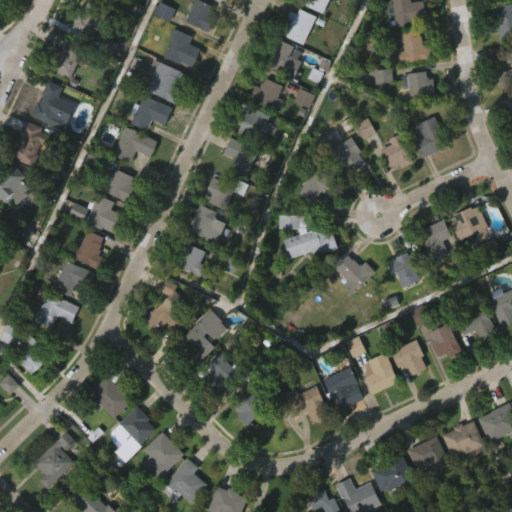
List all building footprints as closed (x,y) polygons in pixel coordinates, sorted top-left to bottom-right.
[(0,0),(0,12),(4,15),(12,0),(0,0)] [(216,17),(208,33),(186,22),(196,0),(201,0),(216,7),(212,15),(216,17)] [(330,0),(323,14),(306,6),(308,0),(330,0)] [(411,0),(412,3),(425,2),(427,20),(414,22),(415,25),(397,27),(396,14),(390,14),(389,5),(394,4),(393,0),(411,0)] [(120,44),(113,58),(99,51),(104,41),(75,28),(87,1),(106,10),(105,12),(112,15),(102,36),(120,44)] [(511,3),(511,35),(501,37),(500,30),(494,31),(490,7),(511,3)] [(301,9),(317,17),(303,46),(286,38),(289,32),(283,29),(291,12),(298,15),(301,9)] [(174,28),(193,38),(190,44),(202,50),(193,68),(181,62),(179,65),(164,57),(174,36),(171,34),(174,28)] [(421,35),(423,35),(424,45),(425,45),(426,47),(431,47),(433,60),(402,64),(400,52),(406,51),(403,32),(421,30),(421,35)] [(181,56),(203,66),(214,41),(191,32),(181,56)] [(171,42),(155,35),(149,47),(165,54),(171,42)] [(495,71),(511,69),(511,37),(487,39),(488,64),(495,64),(495,71)] [(288,43),(304,49),(300,60),(303,62),(296,78),(266,65),(277,39),(288,43)] [(85,47),(71,79),(53,70),(64,47),(67,48),(70,40),(85,47)] [(91,69),(95,49),(82,46),(78,66),(91,69)] [(511,49),(511,85),(502,88),(499,73),(511,70),(511,63),(508,64),(505,51),(511,49)] [(190,76),(187,83),(180,80),(175,89),(182,92),(176,104),(148,91),(152,81),(146,78),(155,59),(190,76)] [(428,72),(429,79),(435,79),(436,97),(411,99),(410,89),(405,89),(403,76),(409,76),(409,74),(428,72)] [(266,78),(284,87),(279,98),(283,100),(278,111),(251,98),(256,86),(260,88),(266,78)] [(49,104),(67,111),(77,86),(59,79),(49,104)] [(61,118),(56,127),(34,117),(45,95),(43,94),(49,81),(64,87),(59,98),(64,100),(56,115),(61,118)] [(511,93),(511,131),(507,121),(510,119),(504,109),(497,113),(493,104),(511,93)] [(145,95),(173,109),(164,126),(153,120),(147,131),(132,124),(136,115),(131,113),(136,104),(140,106),(145,95)] [(370,102),(371,116),(388,115),(387,101),(370,102)] [(277,129),(274,136),(268,133),(264,142),(257,139),(255,143),(250,140),(249,144),(241,140),(243,136),(238,134),(243,125),(239,123),(244,111),(239,109),(242,102),(270,115),(267,122),(277,128),(277,129)] [(431,128),(429,111),(423,111),(423,104),(403,106),(406,131),(431,128)] [(436,117),(450,146),(424,159),(414,139),(419,136),(421,139),(424,137),(419,125),(436,117)] [(62,141),(57,150),(45,144),(40,153),(42,155),(36,167),(13,155),(31,120),(46,127),(44,131),(62,141)] [(305,141),(311,127),(295,120),(289,133),(305,141)] [(511,166),(511,125),(498,130),(511,167),(511,166)] [(158,142),(151,157),(134,149),(129,160),(115,154),(127,127),(158,142)] [(415,163),(402,170),(400,164),(391,169),(381,150),(393,144),(390,140),(400,135),(415,163)] [(360,154),(367,165),(351,175),(343,164),(339,167),(329,153),(352,137),(363,152),(360,154)] [(253,164),(246,178),(229,170),(235,158),(224,152),(232,138),(259,151),(253,164)] [(417,190),(441,181),(430,150),(413,156),(418,170),(410,173),(417,190)] [(7,189),(30,200),(47,167),(24,155),(7,189)] [(14,163),(26,177),(22,180),(29,188),(24,192),(27,195),(17,205),(11,198),(6,203),(0,196),(0,171),(4,168),(6,170),(14,163)] [(386,178),(377,181),(383,201),(395,197),(396,201),(407,197),(397,167),(384,171),(386,178)] [(313,168),(343,183),(335,200),(321,193),(316,205),(299,196),(303,188),(300,187),(305,176),(308,177),(313,168)] [(117,170),(135,178),(132,183),(134,184),(133,186),(137,188),(129,203),(107,192),(109,186),(103,183),(108,172),(115,175),(117,170)] [(344,208),(363,195),(346,170),(327,183),(344,208)] [(226,174),(252,184),(246,196),(238,193),(231,210),(212,201),(214,196),(209,194),(216,177),(223,180),(226,174)] [(99,195),(116,203),(112,210),(123,215),(115,231),(104,226),(103,228),(87,221),(92,210),(88,208),(92,199),(96,201),(99,195)] [(30,220),(9,197),(0,205),(0,234),(1,236),(6,231),(11,237),(30,220)] [(123,235),(134,212),(112,201),(101,224),(123,235)] [(232,229),(228,237),(222,235),(218,243),(188,229),(200,203),(217,210),(213,220),(232,229)] [(315,226),(325,229),(330,215),(303,205),(294,230),(311,236),(315,226)] [(478,206),(480,211),(483,210),(490,226),(488,226),(492,235),(481,240),(477,231),(461,239),(453,221),(457,219),(455,214),(473,206),(473,207),(478,206)] [(315,216),(315,229),(310,229),(311,232),(328,226),(331,233),(336,231),(342,248),(318,257),(316,251),(294,257),(288,240),(303,234),(301,229),(282,228),(282,214),(315,216)] [(449,252),(432,260),(420,230),(445,218),(453,235),(444,240),(449,252)] [(105,246),(103,250),(105,251),(103,255),(107,257),(101,269),(72,256),(78,244),(84,247),(92,230),(108,237),(105,244),(106,244),(105,246)] [(80,254),(85,241),(70,235),(65,248),(80,254)] [(446,248),(456,278),(485,268),(475,238),(446,248)] [(190,242),(207,251),(201,261),(207,264),(202,275),(173,261),(179,250),(183,251),(187,243),(189,244),(190,242)] [(284,291),(309,284),(311,288),(333,282),(327,260),(305,266),(300,248),(279,254),(282,263),(293,260),(295,268),(279,272),(284,291)] [(408,251),(411,256),(418,253),(425,267),(414,273),(419,281),(406,287),(398,272),(395,274),(389,264),(398,258),(397,256),(408,251)] [(453,282),(439,252),(413,264),(427,294),(453,282)] [(353,259),(363,265),(367,261),(377,271),(355,293),(346,285),(350,281),(336,266),(349,254),(353,259)] [(67,260),(96,272),(88,290),(76,284),(71,295),(48,285),(50,280),(53,281),(54,278),(58,280),(67,260)] [(201,284),(182,276),(173,299),(197,308),(201,298),(196,296),(201,284)] [(212,299),(227,306),(234,294),(219,286),(212,299)] [(383,294),(388,308),(393,306),(398,320),(416,314),(406,286),(383,294)] [(349,327),(371,303),(360,294),(356,299),(343,287),(330,301),(344,313),(340,318),(349,327)] [(511,327),(507,330),(505,331),(491,299),(511,288),(511,327)] [(49,292),(80,306),(73,322),(58,315),(53,327),(36,319),(49,292)] [(178,293),(185,300),(179,306),(190,317),(176,330),(168,321),(157,332),(145,319),(170,295),(173,299),(178,293)] [(486,304),(499,331),(484,339),(479,328),(464,335),(456,318),(486,304)] [(222,322),(227,327),(220,335),(218,333),(214,337),(202,325),(198,329),(208,338),(210,336),(213,340),(211,342),(215,346),(193,368),(173,347),(212,309),(224,321),(222,322)] [(163,329),(139,353),(152,366),(164,355),(172,363),(182,354),(170,341),(178,333),(169,323),(171,320),(164,313),(155,321),(163,329)] [(18,332),(25,338),(30,334),(46,350),(41,356),(45,360),(33,372),(12,351),(21,342),(17,338),(14,345),(2,339),(9,323),(21,329),(18,332)] [(461,347),(439,356),(429,333),(450,323),(461,347)] [(485,332),(498,364),(511,357),(511,338),(506,323),(485,332)] [(75,339),(43,325),(31,353),(49,361),(53,349),(68,356),(75,339)] [(418,338),(425,355),(422,356),(428,367),(410,376),(404,364),(399,367),(391,347),(400,343),(401,346),(418,338)] [(470,363),(475,376),(493,368),(480,339),(451,351),(458,368),(470,363)] [(170,377),(191,400),(212,380),(208,375),(223,361),(207,343),(170,377)] [(239,373),(228,383),(227,382),(215,393),(197,373),(222,350),(229,357),(227,360),(239,373)] [(375,393),(373,394),(365,377),(368,360),(387,352),(400,381),(375,393)] [(17,361),(6,356),(0,367),(0,375),(8,379),(17,361)] [(458,387),(445,356),(422,365),(432,390),(443,385),(445,392),(458,387)] [(115,382),(117,384),(118,383),(133,400),(115,418),(90,392),(108,375),(104,371),(115,361),(126,372),(115,382)] [(342,408),(336,411),(321,379),(349,366),(359,387),(357,387),(363,398),(342,408)] [(42,392),(23,372),(10,384),(29,404),(42,392)] [(393,401),(399,398),(405,410),(424,400),(411,372),(385,384),(393,401)] [(317,385),(331,413),(315,422),(308,409),(297,414),(286,392),(296,387),(300,393),(317,385)] [(393,417),(382,386),(357,395),(368,426),(393,417)] [(249,390),(257,398),(262,394),(270,403),(247,424),(239,415),(242,412),(238,408),(239,407),(235,402),(249,390)] [(227,410),(214,395),(197,411),(210,425),(227,410)] [(331,443),(358,433),(347,401),(319,411),(331,443)] [(511,408),(511,431),(490,442),(479,418),(509,402),(511,408)] [(143,446),(126,462),(115,451),(119,447),(113,442),(111,434),(112,433),(111,432),(118,424),(137,405),(150,418),(148,421),(157,430),(142,445),(143,446)] [(0,420),(6,427),(16,418),(4,406),(0,410),(0,420)] [(127,434),(103,408),(85,425),(110,451),(127,434)] [(294,427),(291,420),(280,425),(291,449),(303,443),(308,455),(325,448),(311,419),(294,427)] [(474,420),(486,444),(454,459),(442,435),(455,429),(454,426),(463,422),(464,425),(474,420)] [(245,457),(260,439),(243,424),(227,440),(245,457)] [(67,431),(76,440),(66,450),(62,446),(61,447),(76,462),(49,488),(40,479),(46,473),(35,462),(67,431)] [(165,433),(172,440),(173,439),(186,455),(161,478),(144,462),(151,455),(144,449),(163,431),(165,433)] [(438,436),(452,465),(436,472),(432,464),(419,470),(409,450),(438,436)] [(485,475),(504,466),(508,475),(511,472),(511,453),(504,436),(473,450),(485,475)] [(130,439),(102,469),(124,490),(153,460),(130,439)] [(413,484),(405,490),(397,487),(385,492),(384,489),(379,491),(370,470),(382,465),(380,461),(400,453),(413,484)] [(448,492),(479,478),(468,453),(437,466),(448,492)] [(208,483),(193,501),(178,489),(177,492),(166,483),(188,457),(199,467),(195,472),(208,483)] [(157,510),(180,486),(157,464),(139,483),(145,489),(140,494),(157,510)] [(41,507),(35,511),(53,511),(71,496),(59,483),(70,473),(63,465),(30,495),(41,507)] [(425,497),(429,506),(445,498),(433,469),(404,482),(413,502),(425,497)] [(351,477),(356,488),(372,481),(383,503),(364,511),(351,511),(345,498),(343,499),(336,484),(351,477)] [(76,485),(82,491),(87,486),(107,506),(109,504),(116,511),(115,511),(81,511),(65,496),(76,485)] [(220,487),(229,490),(230,487),(241,492),(240,494),(248,498),(242,511),(215,511),(209,510),(219,486),(220,487)] [(409,511),(398,488),(367,503),(370,511),(409,511)] [(325,489),(330,499),(335,497),(342,511),(326,511),(324,507),(316,511),(309,497),(325,489)] [(194,500),(182,490),(163,511),(196,511),(190,506),(194,500)]
